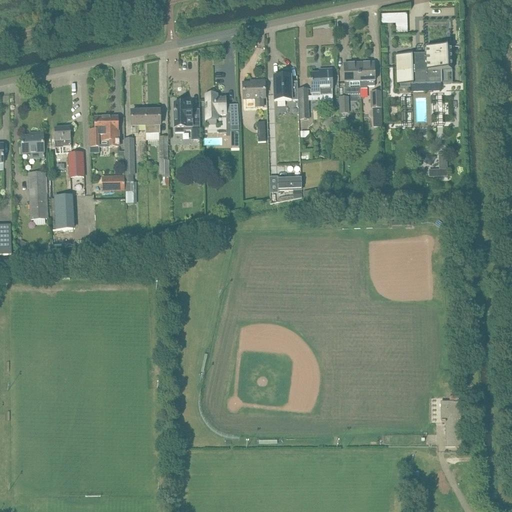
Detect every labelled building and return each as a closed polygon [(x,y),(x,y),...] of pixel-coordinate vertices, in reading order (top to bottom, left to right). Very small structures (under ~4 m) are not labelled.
[(395,55),(396,80),(413,80),(413,76),(427,76),(427,84),(453,83),(451,47),(449,47),(448,22),(423,23),(424,48),(424,56),(412,57),(412,54),(395,55)] [(235,75),(235,53),(226,52),(225,71),(231,71),(231,75),(235,75)] [(359,64),(344,64),(344,90),(345,94),(360,94),(360,89),(365,89),(366,87),(374,87),(374,63),(359,64)] [(319,74),(311,74),(311,82),(311,89),(312,96),(320,95),(323,95),(324,107),(333,107),(332,89),(331,80),(331,70),(321,71),(321,74),(319,74)] [(273,78),(274,102),(298,101),(297,83),(291,83),(290,77),(284,77),(283,75),(275,75),(275,77),(273,78)] [(264,97),(263,80),(251,81),(251,83),(243,84),(243,100),(255,99),(255,107),(263,107),(262,97),(264,97)] [(309,118),(308,89),(299,89),(299,118),(309,118)] [(217,96),(205,96),(205,118),(218,118),(218,115),(225,115),(225,98),(217,98),(217,96)] [(381,130),(380,96),(372,96),(373,130),(381,130)] [(200,145),(199,110),(191,111),(191,103),(190,103),(190,105),(186,105),(186,102),(175,103),(175,105),(174,105),(174,129),(175,129),(175,133),(184,133),(183,131),(191,131),(191,141),(199,140),(199,145),(200,145)] [(238,105),(229,106),(230,120),(230,127),(230,133),(239,133),(239,127),(238,105)] [(145,112),(131,112),(131,122),(132,134),(138,134),(137,127),(146,127),(146,133),(153,133),(160,133),(160,121),(159,111),(145,112)] [(118,148),(118,128),(117,118),(94,119),(95,124),(89,125),(90,154),(99,154),(98,148),(118,148)] [(264,123),(256,123),(258,143),(266,142),(264,123)] [(70,128),(54,129),(55,139),(55,149),(71,148),(70,138),(70,128)] [(21,147),(20,147),(21,154),(30,154),(30,153),(44,152),(43,143),(43,133),(33,134),(33,137),(21,137),(21,147)] [(169,178),(167,137),(158,138),(160,178),(161,178),(169,178)] [(125,176),(134,176),(133,139),(124,139),(125,176)] [(71,154),(69,154),(70,178),(84,177),(83,153),(71,154)] [(48,219),(45,173),(28,174),(30,220),(48,219)] [(169,178),(161,178),(161,187),(169,187),(169,178)] [(102,180),(102,190),(124,189),(124,179),(102,180)] [(278,191),(301,190),(301,179),(277,179),(278,191)] [(126,193),(137,193),(137,182),(125,182),(125,193),(126,193)] [(138,204),(138,193),(137,193),(126,193),(126,204),(138,204)] [(94,195),(94,205),(104,205),(104,195),(94,195)] [(73,198),(54,199),(56,233),(75,232),(73,198)] [(0,255),(11,255),(10,226),(0,226),(0,255)] [(18,246),(23,249),(26,243),(20,241),(18,246)] [(440,420),(441,420),(441,423),(445,423),(446,448),(462,448),(461,403),(453,403),(453,401),(440,401),(440,420)]
